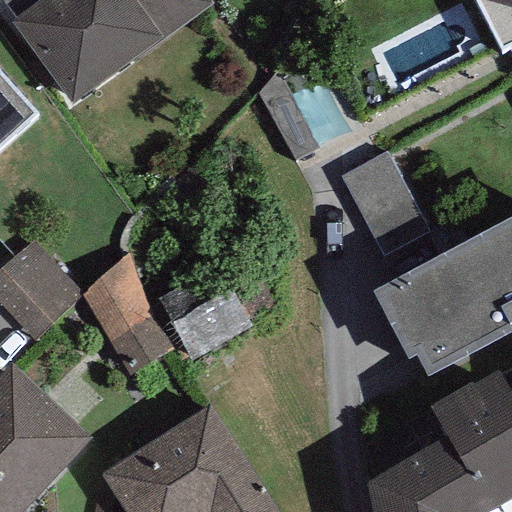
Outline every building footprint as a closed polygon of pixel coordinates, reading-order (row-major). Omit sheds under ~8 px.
[(56,0),(0,0),(0,3),(19,28),(56,0)] [(56,0),(19,28),(11,33),(72,116),(216,13),(206,0),(56,0)] [(511,58),(511,0),(467,0),(500,64),(511,58)] [(277,77),(258,99),(295,163),(319,152),(277,77)] [(0,156),(35,125),(0,86),(0,156)] [(387,155),(341,182),(383,263),(429,236),(387,155)] [(511,236),(372,307),(406,373),(414,369),(426,392),(511,348),(511,236)] [(82,298),(31,244),(0,273),(0,312),(32,346),(82,298)] [(170,336),(127,257),(82,307),(128,381),(176,345),(170,336)] [(229,302),(170,336),(176,345),(190,370),(249,336),(229,302)] [(12,376),(0,389),(0,511),(31,511),(91,449),(12,376)] [(511,511),(511,416),(499,393),(431,428),(446,456),(366,499),(369,511),(511,511)] [(271,511),(210,416),(101,485),(117,511),(271,511)]
